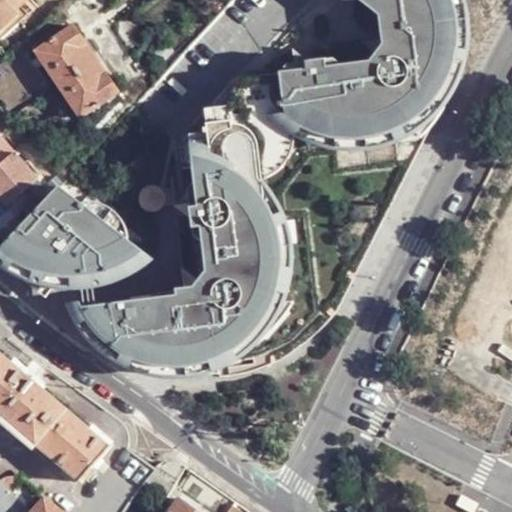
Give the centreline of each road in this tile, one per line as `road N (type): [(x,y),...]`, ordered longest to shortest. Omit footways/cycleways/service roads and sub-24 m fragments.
road 1 (residential): [(511,45),(283,511)]
road 2 (residential): [(0,300),(280,511)]
